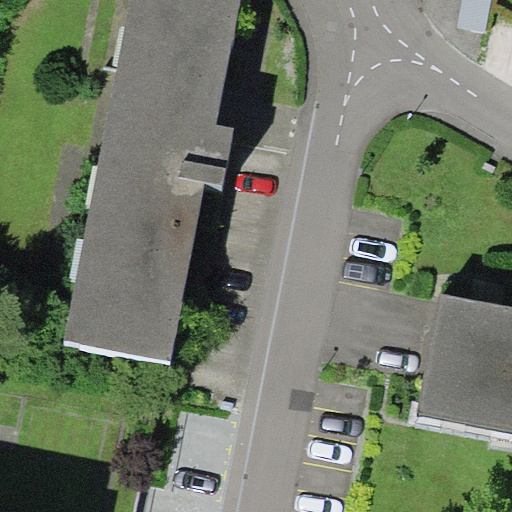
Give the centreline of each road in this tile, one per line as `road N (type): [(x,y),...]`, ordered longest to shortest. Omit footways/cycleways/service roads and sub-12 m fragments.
road 1 (residential): [(352,12),(256,511)]
road 2 (residential): [(352,12),(511,125)]
